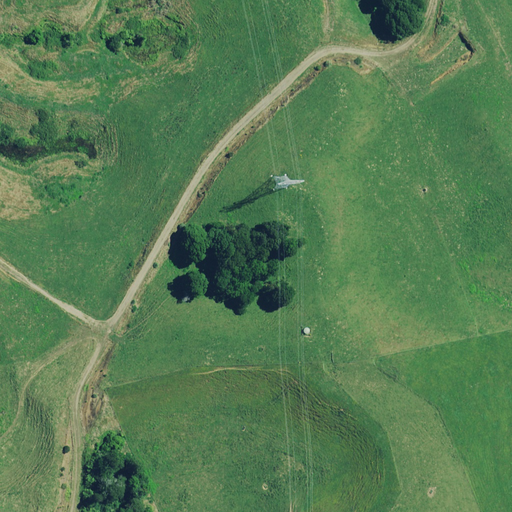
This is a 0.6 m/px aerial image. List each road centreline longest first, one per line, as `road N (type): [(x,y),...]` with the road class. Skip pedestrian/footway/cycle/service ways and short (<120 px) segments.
road 1 (track): [(431,0),(420,30),(393,51),(340,48),(307,62),(201,170),(76,391),(72,511)]
road 2 (track): [(107,332),(0,264)]
